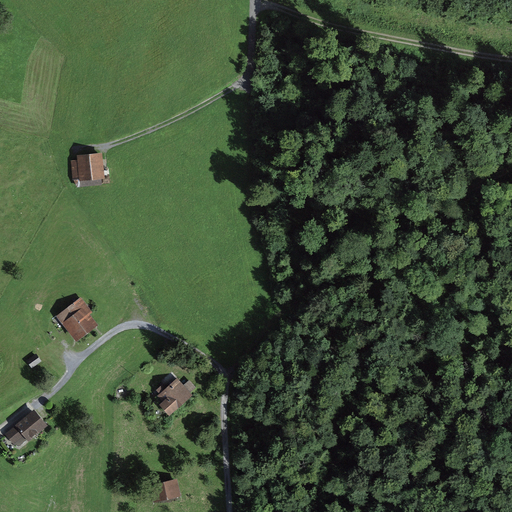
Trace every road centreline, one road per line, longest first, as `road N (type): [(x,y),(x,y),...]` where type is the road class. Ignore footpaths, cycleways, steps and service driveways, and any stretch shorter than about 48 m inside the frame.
road 1 (track): [(253,0),(252,214),(274,307),(230,378)]
road 2 (track): [(511,170),(458,196),(409,236),(288,308),(232,373)]
road 3 (track): [(30,405),(125,327),(154,329),(230,378)]
road 4 (track): [(249,80),(178,117),(87,148)]
road 5 (unclassified): [(230,378),(222,422),(228,511)]
